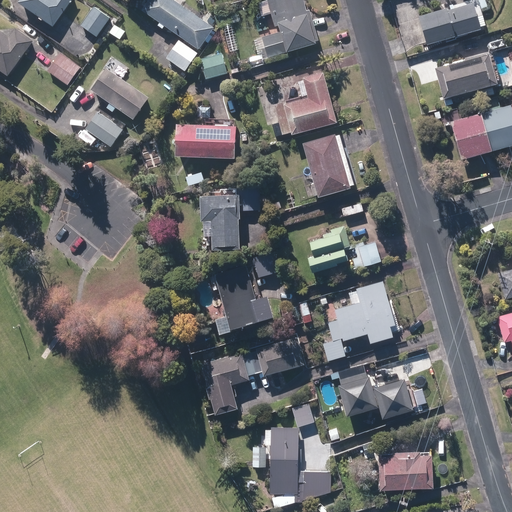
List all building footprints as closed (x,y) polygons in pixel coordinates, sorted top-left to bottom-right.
[(19,0),(16,6),(51,30),(70,0),(19,0)] [(168,0),(149,0),(141,13),(197,51),(212,29),(168,0)] [(300,0),(275,0),(265,3),(273,29),(276,28),(277,34),(261,39),(267,59),(312,46),(311,44),(317,43),(308,12),(304,13),(300,0)] [(462,0),(449,0),(407,9),(413,37),(468,25),(462,0)] [(93,9),(80,27),(95,38),(108,19),(93,9)] [(126,34),(115,25),(109,33),(119,42),(126,34)] [(0,73),(6,78),(31,43),(13,31),(6,41),(0,36),(0,73)] [(179,42),(165,60),(183,73),(196,55),(179,42)] [(479,47),(428,60),(437,90),(487,77),(479,47)] [(58,55),(46,73),(67,87),(79,69),(58,55)] [(221,56),(198,62),(204,81),(226,74),(221,56)] [(104,71),(89,92),(131,122),(146,101),(104,71)] [(281,108),(289,138),(334,126),(320,75),(300,81),(305,102),(281,108)] [(511,96),(497,101),(507,142),(511,140),(511,96)] [(497,101),(471,108),(481,148),(507,142),(497,101)] [(471,108),(439,116),(449,156),(481,148),(471,108)] [(121,131),(96,113),(84,131),(109,148),(121,131)] [(174,128),(172,159),(231,162),(233,130),(174,128)] [(332,138),(300,147),(315,201),(347,192),(332,138)] [(236,198),(197,199),(198,225),(208,224),(210,253),(237,252),(236,222),(237,222),(236,198)] [(363,212),(360,203),(339,210),(342,219),(363,212)] [(305,261),(309,276),(334,268),(333,267),(344,264),(341,253),(349,250),(354,249),(357,260),(352,261),(355,271),(379,263),(374,244),(360,248),(359,244),(348,248),(342,228),(329,231),(330,235),(322,237),(322,240),(306,245),(311,259),(305,261)] [(511,257),(511,262),(485,269),(491,294),(511,289),(511,249),(510,250),(511,257)] [(243,270),(213,278),(227,333),(270,320),(264,300),(252,303),(243,270)] [(321,345),(326,363),(344,358),(340,343),(365,336),(368,345),(391,339),(387,328),(393,326),(381,283),(355,291),(358,304),(333,312),(336,322),(327,324),(332,342),(321,345)] [(511,299),(484,307),(492,338),(498,336),(504,358),(511,355),(511,299)] [(241,355),(200,366),(214,417),(235,411),(228,386),(247,381),(246,377),(260,373),(261,377),(302,366),(295,340),(255,351),(255,352),(241,356),(241,355)] [(400,382),(369,391),(366,379),(334,388),(343,419),(372,410),(375,410),(378,421),(409,412),(400,382)] [(296,495),(297,429),(269,428),(268,495),(296,495)] [(376,460),(377,493),(430,490),(429,457),(416,458),(416,454),(390,456),(390,459),(376,460)]
